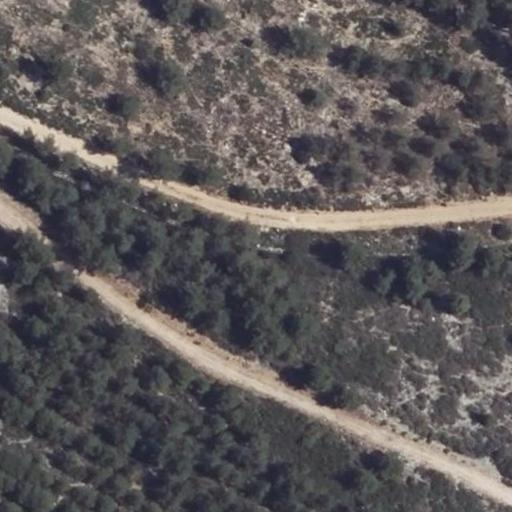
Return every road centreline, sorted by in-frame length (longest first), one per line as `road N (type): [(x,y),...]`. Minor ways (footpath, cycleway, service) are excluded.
road 1 (track): [(0,207),(160,336),(511,490)]
road 2 (track): [(511,206),(316,221),(262,217),(169,190),(0,114)]
